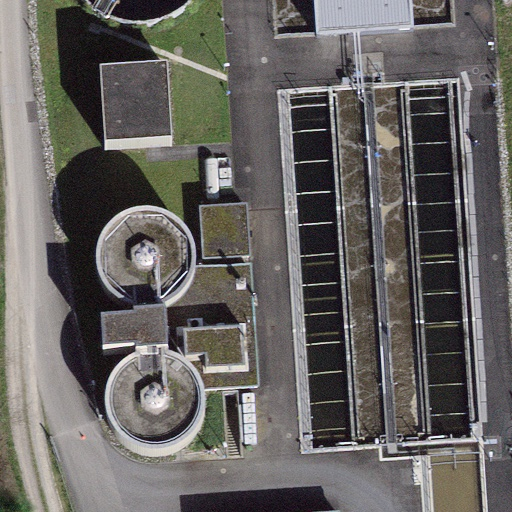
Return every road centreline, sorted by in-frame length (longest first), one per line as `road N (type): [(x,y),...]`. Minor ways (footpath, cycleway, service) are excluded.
road 1 (unknown): [(76,453),(335,470),(365,481),(374,511)]
road 2 (track): [(46,511),(23,423),(18,358),(36,318)]
